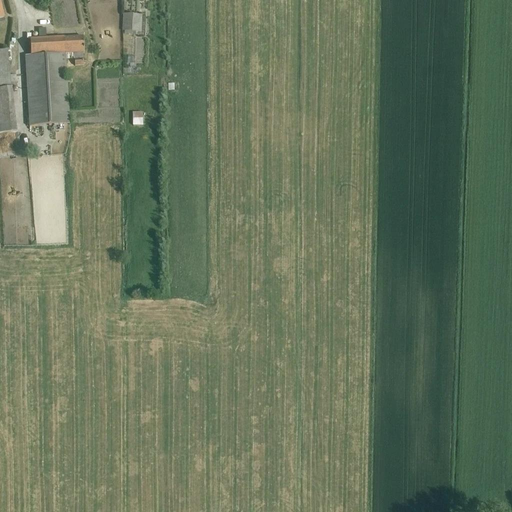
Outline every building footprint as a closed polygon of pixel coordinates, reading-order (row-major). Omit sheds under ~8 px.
[(140,35),(141,16),(123,16),(122,34),(140,35)] [(31,57),(24,57),(29,127),(70,125),(66,60),(74,60),(75,67),(83,66),(83,54),(84,54),(83,37),(46,39),(46,29),(38,29),(39,40),(30,40),(31,57)] [(0,89),(12,88),(17,88),(16,76),(10,77),(7,51),(0,51),(0,89)] [(12,88),(0,89),(0,134),(16,133),(12,88)] [(133,128),(144,128),(144,113),(133,113),(133,128)]
